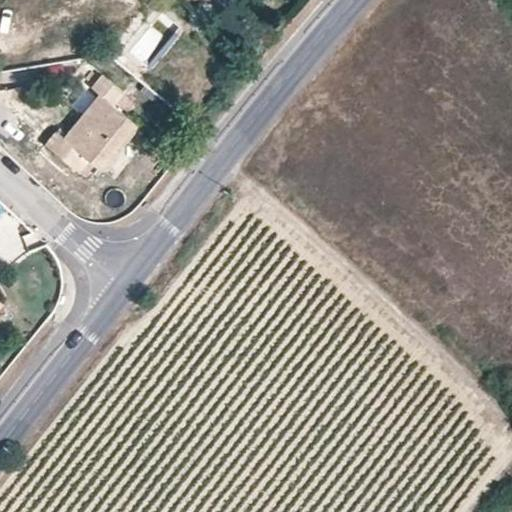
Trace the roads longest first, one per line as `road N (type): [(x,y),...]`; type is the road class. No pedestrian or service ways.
road 1 (residential): [(354,0),(128,280)]
road 2 (residential): [(128,280),(0,445)]
road 3 (residential): [(0,172),(128,280)]
